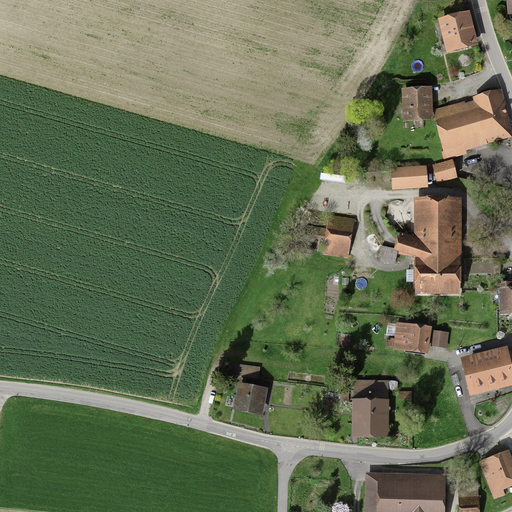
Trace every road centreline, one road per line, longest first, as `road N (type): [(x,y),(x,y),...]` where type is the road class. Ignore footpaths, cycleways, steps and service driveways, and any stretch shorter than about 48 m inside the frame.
road 1 (unclassified): [(287,445),(113,402),(0,387)]
road 2 (unclassified): [(502,430),(410,457),(287,445)]
road 3 (track): [(200,423),(223,339),(266,255)]
road 4 (track): [(244,296),(290,273),(367,256)]
